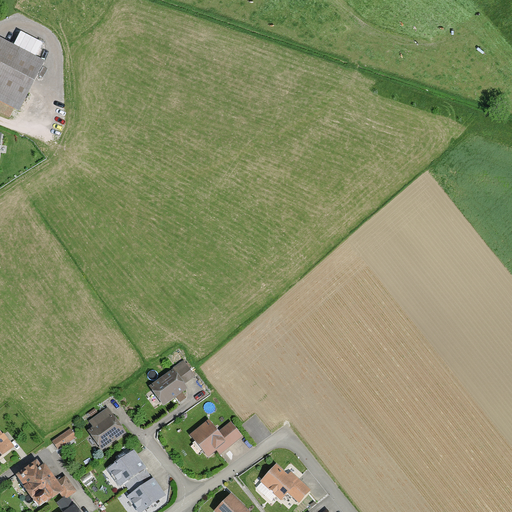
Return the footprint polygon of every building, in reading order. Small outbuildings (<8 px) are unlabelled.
[(49,66),(1,42),(0,43),(0,116),(12,122),(17,113),(23,116),(49,66)] [(186,364),(151,388),(166,409),(192,391),(188,386),(197,380),(186,364)] [(109,411),(91,423),(95,430),(89,434),(103,455),(127,438),(109,411)] [(240,438),(228,423),(217,432),(208,421),(188,437),(207,460),(215,453),(218,457),(240,438)] [(72,430),(54,444),(60,453),(79,439),(72,430)] [(0,432),(0,464),(16,450),(0,432)] [(150,511),(168,498),(135,455),(109,475),(122,492),(127,488),(133,496),(128,500),(137,511),(150,511)] [(37,459),(15,474),(40,506),(59,493),(66,497),(76,492),(64,474),(57,479),(45,464),(42,466),(37,459)] [(288,476),(276,466),(261,482),(261,484),(257,489),(270,501),(275,497),(281,503),(288,495),(300,505),(311,491),(291,473),(288,476)] [(62,511),(79,511),(75,506),(68,496),(57,504),(62,511)] [(247,511),(230,496),(214,511),(247,511)]
